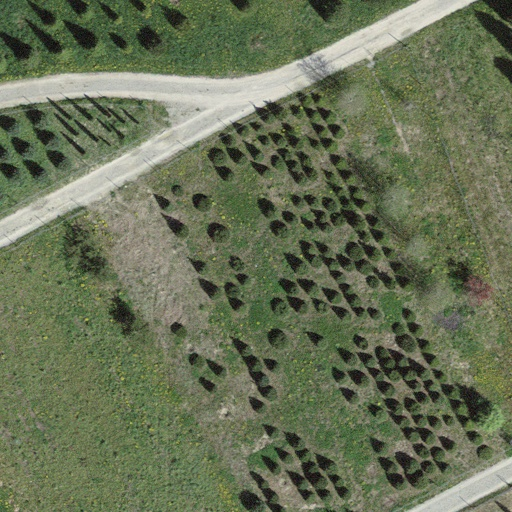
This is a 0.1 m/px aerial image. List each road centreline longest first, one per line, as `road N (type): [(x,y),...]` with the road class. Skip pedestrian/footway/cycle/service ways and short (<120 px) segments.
road 1 (track): [(0,260),(484,0)]
road 2 (track): [(0,107),(128,78),(230,136)]
